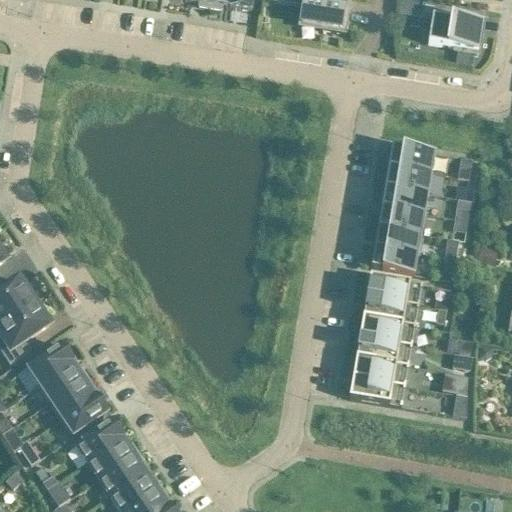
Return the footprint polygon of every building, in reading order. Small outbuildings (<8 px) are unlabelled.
[(209,12),(211,0),(191,0),(191,5),(199,6),(198,10),(209,12)] [(229,11),(231,0),(211,0),(209,12),(221,13),(221,10),(229,11)] [(253,0),(231,0),(229,11),(229,12),(251,15),(253,0)] [(342,21),(346,1),(345,0),(304,0),(301,27),(320,30),(319,34),(346,38),(348,22),(342,21)] [(475,38),(479,15),(422,6),(420,21),(432,23),(428,47),(455,52),(454,55),(476,59),(480,38),(475,38)] [(391,150),(388,171),(430,178),(434,158),(391,150)] [(427,198),(430,178),(388,171),(385,191),(427,198)] [(468,184),(470,173),(461,172),(459,183),(468,184)] [(423,219),(427,198),(385,191),(381,212),(423,219)] [(465,205),(467,192),(457,191),(455,203),(465,205)] [(420,239),(423,219),(381,212),(378,232),(420,239)] [(467,226),(468,217),(457,215),(456,224),(467,226)] [(465,236),(467,226),(456,224),(454,234),(465,236)] [(416,259),(420,239),(378,232),(374,252),(416,259)] [(413,280),(416,259),(374,252),(371,273),(413,280)] [(454,265),(456,254),(447,252),(445,264),(454,265)] [(452,277),(454,265),(445,264),(443,275),(452,277)] [(369,281),(366,301),(418,310),(421,289),(369,281)] [(0,328),(35,305),(23,287),(21,288),(18,285),(0,296),(0,328)] [(414,330),(418,310),(366,301),(362,321),(414,330)] [(446,314),(447,306),(435,304),(434,312),(446,314)] [(23,345),(48,329),(45,325),(48,323),(35,305),(0,328),(0,356),(9,370),(30,356),(23,345)] [(443,329),(445,315),(437,314),(435,327),(443,329)] [(411,351),(414,330),(362,321),(359,342),(411,351)] [(408,371),(411,351),(359,342),(356,362),(408,371)] [(472,347),(460,345),(458,357),(471,359),(472,347)] [(73,368),(61,350),(26,373),(38,391),(73,368)] [(459,358),(457,371),(469,373),(472,360),(459,358)] [(404,391),(408,371),(356,362),(352,383),(404,391)] [(49,407),(87,382),(80,373),(77,375),(73,368),(38,391),(49,407)] [(456,378),(454,390),(464,391),(466,380),(456,378)] [(60,424),(95,401),(90,394),(93,392),(87,382),(49,407),(60,424)] [(401,412),(404,391),(352,383),(349,403),(401,412)] [(455,399),(452,420),(465,423),(467,401),(455,399)] [(72,442),(107,418),(95,400),(95,401),(60,424),(72,442)] [(5,423),(0,425),(0,437),(1,439),(11,433),(5,423)] [(124,443),(112,425),(75,450),(87,468),(124,444),(124,443)] [(23,450),(11,433),(1,439),(13,456),(18,453),(23,450)] [(98,484),(138,458),(131,448),(128,450),(124,444),(87,468),(98,484)] [(39,464),(28,447),(23,450),(18,453),(30,470),(39,464)] [(110,501),(146,477),(141,469),(144,467),(138,458),(98,484),(110,501)] [(117,511),(130,511),(160,492),(154,482),(151,484),(146,477),(110,501),(117,511)] [(15,478),(6,486),(13,494),(22,485),(15,478)] [(42,488),(46,495),(56,488),(52,481),(42,488)] [(165,511),(168,510),(164,503),(167,501),(160,492),(130,511),(165,511)] [(69,504),(63,494),(51,502),(58,511),(69,504)]
